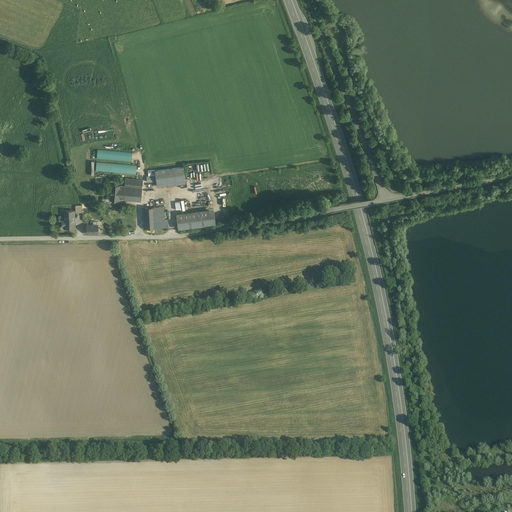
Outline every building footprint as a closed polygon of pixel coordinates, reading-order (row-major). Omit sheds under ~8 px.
[(98,150),(97,158),(132,161),(133,153),(98,150)] [(96,170),(137,173),(138,164),(97,161),(96,170)] [(183,167),(155,171),(157,183),(184,179),(183,167)] [(143,180),(125,178),(124,186),(119,186),(118,199),(140,201),(143,180)] [(119,185),(111,184),(110,199),(118,200),(118,199),(119,186),(119,185)] [(154,207),(143,208),(145,228),(155,228),(155,223),(155,222),(154,207)] [(163,207),(154,207),(155,222),(164,221),(163,207)] [(212,209),(177,214),(179,228),(214,224),(212,209)] [(74,210),(64,210),(65,220),(60,220),(61,226),(65,226),(65,228),(75,228),(74,210)] [(97,225),(87,225),(87,233),(97,233),(97,225)]
